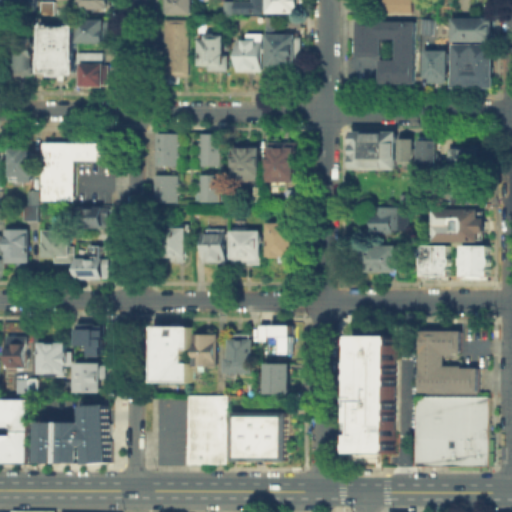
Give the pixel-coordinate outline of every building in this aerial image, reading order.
[(40,0),(40,9),(0,9),(0,0),(40,0)] [(109,9),(108,0),(78,0),(79,8),(109,9)] [(168,0),(195,0),(195,15),(168,15),(168,0)] [(265,0),(265,13),(240,13),(240,3),(255,3),(255,0),(265,0)] [(271,15),(271,0),(303,0),(303,15),(271,15)] [(412,0),(412,10),(384,9),(384,0),(412,0)] [(423,21),(437,21),(437,35),(423,35),(423,21)] [(454,21),(493,21),(493,42),(454,42),(454,21)] [(82,42),(82,22),(109,22),(109,42),(82,42)] [(170,76),(170,23),(193,23),(193,76),(170,76)] [(417,39),(417,84),(382,84),(382,62),(399,62),(399,39),(384,39),(384,57),(359,57),(359,24),(418,24),(417,39)] [(44,71),(45,28),(78,28),(78,72),(44,71)] [(204,72),(204,35),(230,35),(230,72),(204,72)] [(271,71),(271,36),(302,37),(302,71),(271,71)] [(243,71),(243,43),(244,37),(265,37),(265,70),(258,70),(258,71),(243,71)] [(10,74),(10,42),(36,42),(36,74),(10,74)] [(455,86),(455,48),(495,48),(495,86),(455,86)] [(427,79),(427,53),(449,53),(449,79),(427,79)] [(83,88),(83,54),(107,54),(107,88),(83,88)] [(180,130),(180,161),(159,161),(159,130),(180,130)] [(224,130),(225,162),(204,162),(203,130),(224,130)] [(355,170),(355,133),(398,133),(398,170),(355,170)] [(403,163),(403,142),(418,142),(418,163),(403,163)] [(425,164),(425,142),(439,142),(439,164),(425,164)] [(50,145),(108,145),(108,162),(79,162),(79,202),(50,202),(50,145)] [(271,184),(271,145),(299,145),(299,184),(271,184)] [(252,182),(239,182),(239,148),(262,148),(262,182),(252,182)] [(455,171),(455,150),(481,150),(481,171),(455,171)] [(38,153),(38,182),(16,182),(16,153),(38,153)] [(180,168),(181,200),(160,200),(159,169),(180,168)] [(225,170),(226,201),(205,202),(204,170),(225,170)] [(447,203),(447,178),(489,178),(489,203),(447,203)] [(26,220),(26,192),(43,193),(43,220),(26,220)] [(408,205),(408,195),(420,195),(420,205),(408,205)] [(82,226),(82,207),(112,207),(112,226),(82,226)] [(480,207),(480,240),(434,240),(434,207),(480,207)] [(378,231),(378,210),(399,210),(399,231),(378,231)] [(171,240),(171,228),(188,228),(188,264),(165,264),(165,240),(171,240)] [(228,229),(228,255),(230,255),(230,263),(209,263),(209,228),(228,229)] [(236,262),(236,229),(264,229),(264,262),(236,262)] [(11,262),(11,231),(32,231),(32,262),(11,262)] [(48,257),(48,232),(76,232),(76,257),(48,257)] [(272,261),(272,232),(296,232),(296,261),(272,261)] [(366,272),(367,241),(396,241),(396,272),(366,272)] [(105,244),(105,256),(112,256),(112,274),(81,274),(81,256),(94,256),(94,244),(105,244)] [(423,244),(450,244),(450,278),(423,278),(423,244)] [(463,244),(490,244),(490,279),(462,278),(463,244)] [(98,322),(98,323),(105,323),(105,345),(104,345),(104,354),(90,354),(90,343),(77,344),(77,322),(98,322)] [(272,323),(272,352),(293,352),(293,323),(272,323)] [(261,324),(262,339),(270,339),(269,324),(261,324)] [(155,325),(192,325),(192,347),(187,347),(187,362),(192,362),(192,381),(155,381),(155,325)] [(421,330),(461,330),(461,353),(445,353),(445,366),(478,366),(478,391),(420,391),(421,330)] [(217,332),(217,365),(195,365),(195,332),(217,332)] [(354,332),(395,332),(395,452),(353,452),(354,332)] [(27,334),(27,366),(7,366),(7,334),(27,334)] [(230,371),(225,371),(225,356),(230,356),(230,337),(254,337),(254,371),(230,371)] [(40,371),(40,340),(66,340),(66,371),(40,371)] [(75,361),(102,361),(102,390),(75,390),(75,361)] [(267,362),(267,392),(292,392),(292,362),(267,362)] [(20,394),(21,381),(40,381),(40,394),(20,394)] [(189,393),(228,393),(228,463),(185,463),(185,444),(189,444),(189,393)] [(420,395),(420,464),(490,464),(490,395),(420,395)] [(0,397),(30,397),(30,461),(0,461),(0,397)] [(83,419),(40,418),(39,461),(112,462),(107,403),(82,405),(83,419)] [(233,410),(233,460),(288,460),(288,410),(233,410)]
